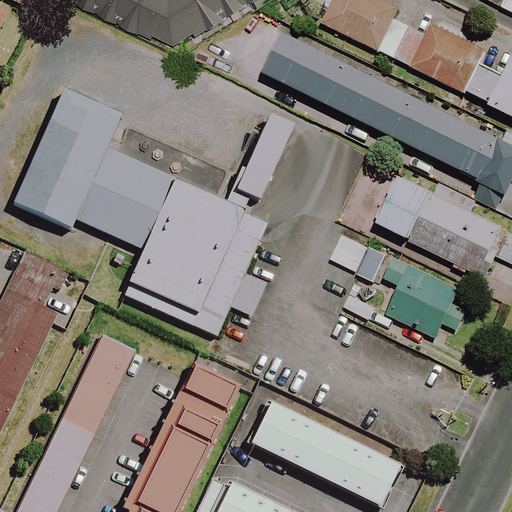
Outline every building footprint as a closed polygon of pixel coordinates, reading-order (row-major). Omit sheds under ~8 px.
[(82,0),(190,55),(274,0),(82,0)] [(376,54),(391,22),(396,12),(372,0),(330,0),(318,25),(376,54)] [(17,15),(0,7),(0,47),(2,48),(17,15)] [(464,97),(478,67),(484,55),(427,27),(422,37),(391,22),(376,54),(464,97)] [(511,150),(293,39),(274,77),(511,197),(511,150)] [(478,67),(464,97),(511,120),(511,59),(509,58),(499,77),(478,67)] [(109,110),(42,82),(0,182),(0,200),(59,225),(62,218),(134,248),(165,176),(94,145),(109,110)] [(292,131),(265,120),(235,194),(262,205),(292,131)] [(281,225),(171,177),(119,294),(229,342),(281,225)] [(511,258),(511,232),(422,187),(398,233),(499,284),(511,258)] [(365,250),(339,238),(327,263),(353,276),(365,250)] [(0,475),(95,290),(35,259),(0,327),(0,475)] [(479,302),(408,266),(385,310),(456,346),(479,302)] [(354,299),(359,288),(352,285),(340,311),(368,324),(375,309),(354,299)] [(0,511),(56,511),(137,353),(105,336),(15,511),(3,511),(0,510),(0,511)] [(177,511),(238,393),(190,368),(120,507),(128,511),(127,511),(177,511)] [(397,511),(415,477),(292,414),(271,456),(382,511),(397,511)] [(280,511),(251,497),(243,511),(280,511)]
